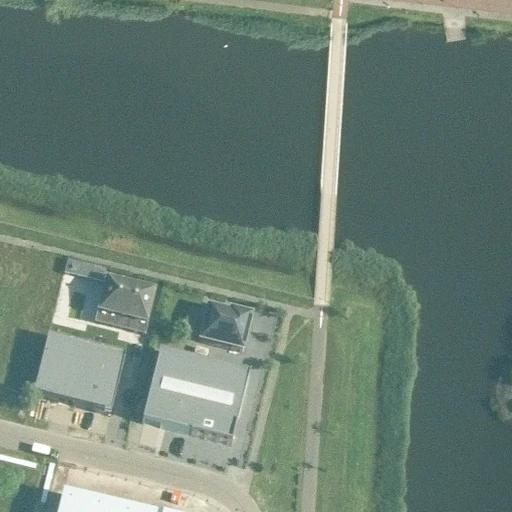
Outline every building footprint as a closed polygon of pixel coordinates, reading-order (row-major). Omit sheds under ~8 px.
[(67,263),(64,276),(74,279),(77,266),(67,263)] [(0,267),(0,306),(44,317),(54,277),(38,273),(39,268),(38,268),(38,267),(37,267),(36,268),(29,266),(29,265),(28,264),(27,265),(25,265),(24,269),(8,265),(7,269),(0,267)] [(107,273),(77,266),(74,279),(103,286),(107,273)] [(153,296),(106,285),(98,316),(130,324),(128,334),(143,337),(153,296)] [(192,297),(168,291),(164,305),(189,311),(192,297)] [(230,318),(208,312),(200,345),(241,355),(250,321),(230,316),(230,318)] [(0,320),(0,389),(13,393),(30,328),(0,320)] [(124,360),(47,341),(33,399),(110,418),(124,360)] [(249,378),(159,356),(142,426),(231,448),(249,378)] [(0,511),(37,511),(40,502),(36,501),(0,491),(0,511)] [(110,511),(61,500),(58,511),(110,511)]
